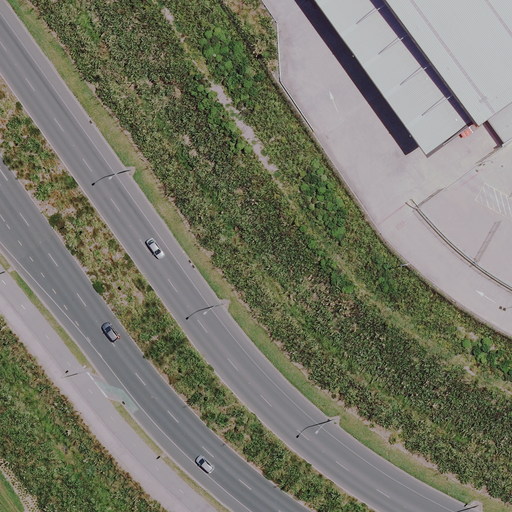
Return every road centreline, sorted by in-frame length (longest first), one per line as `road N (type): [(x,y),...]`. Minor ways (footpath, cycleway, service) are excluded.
road 1 (secondary): [(0,34),(215,319),(301,409),(426,492),(474,511)]
road 2 (secondary): [(272,511),(177,428),(0,192)]
